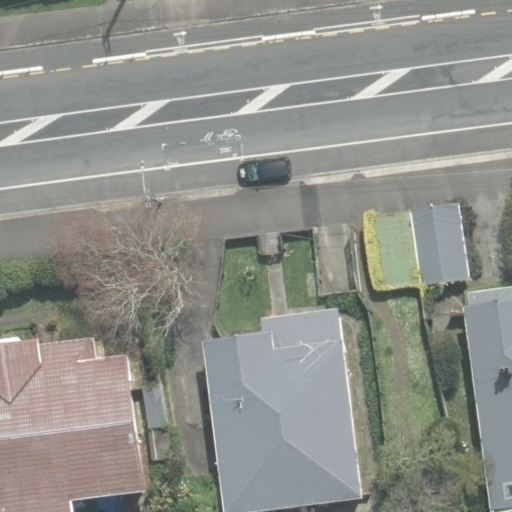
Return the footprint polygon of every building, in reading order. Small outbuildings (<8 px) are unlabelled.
[(461,208),(413,214),(422,287),(469,282),(461,208)] [(413,214),(368,219),(376,292),(422,287),(413,214)] [(511,511),(511,294),(472,300),(473,308),(468,309),(487,452),(460,456),(465,496),(491,492),(493,511),(511,511)] [(275,511),(364,501),(342,312),(265,321),(267,338),(208,345),(227,511),(275,511)] [(0,349),(0,511),(74,511),(74,504),(148,495),(131,358),(99,362),(97,342),(45,349),(45,344),(0,349)]
